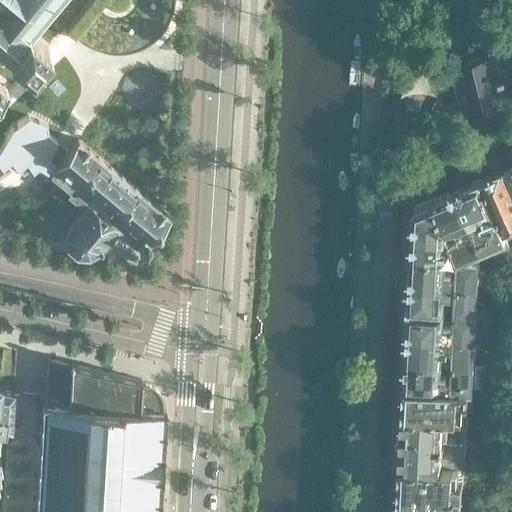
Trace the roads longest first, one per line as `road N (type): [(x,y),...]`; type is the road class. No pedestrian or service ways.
road 1 (residential): [(368,511),(386,192),(511,134)]
road 2 (secondary): [(201,348),(225,0)]
road 3 (residential): [(0,310),(201,348)]
road 4 (secondary): [(189,511),(201,348)]
